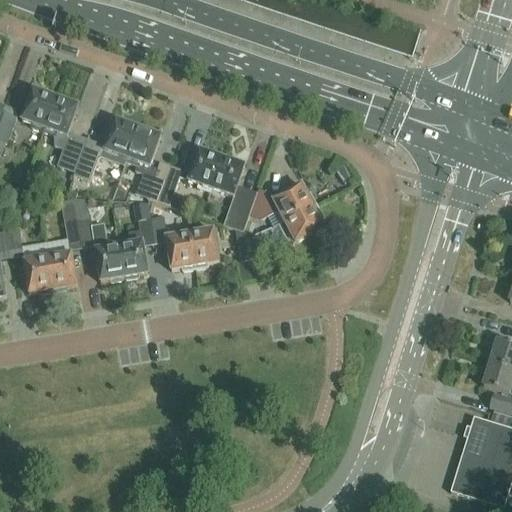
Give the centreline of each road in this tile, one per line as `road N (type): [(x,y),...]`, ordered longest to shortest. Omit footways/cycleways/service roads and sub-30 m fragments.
road 1 (residential): [(0,357),(343,298),(367,282),(384,248),(387,210),(377,171)]
road 2 (secondary): [(29,0),(447,144)]
road 3 (residential): [(0,22),(343,144),(377,171)]
road 4 (unclassified): [(344,484),(384,444),(481,157)]
road 5 (unclassified): [(447,144),(344,484)]
road 6 (secondary): [(462,103),(152,0)]
